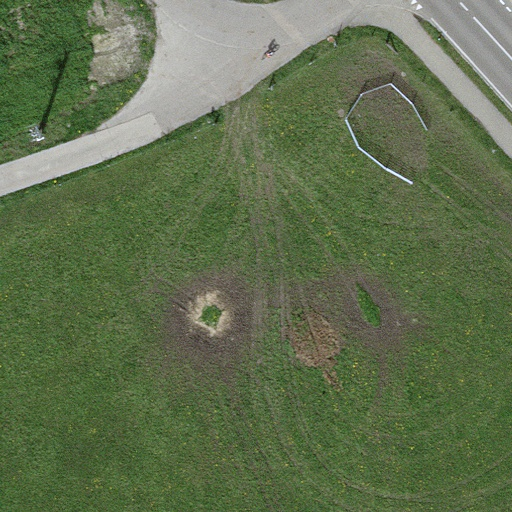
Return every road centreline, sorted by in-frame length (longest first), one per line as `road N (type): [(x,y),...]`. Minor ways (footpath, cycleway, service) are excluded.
road 1 (track): [(241,77),(108,140),(0,177)]
road 2 (track): [(359,0),(241,77)]
